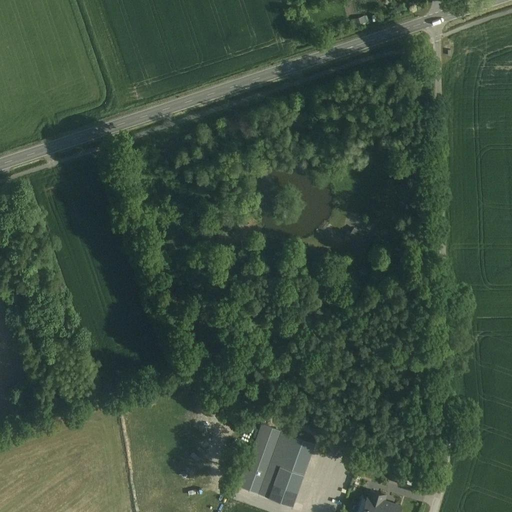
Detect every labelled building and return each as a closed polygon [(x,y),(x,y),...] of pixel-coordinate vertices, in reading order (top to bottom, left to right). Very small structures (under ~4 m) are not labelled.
[(354,17),(356,25),(369,22),(367,14),(354,17)] [(347,232),(343,237),(363,251),(372,237),(354,225),(349,233),(347,232)] [(35,396),(26,399),(29,406),(38,403),(35,396)] [(289,504),(312,441),(262,423),(238,485),(289,504)] [(399,511),(403,503),(368,492),(361,511),(399,511)]
